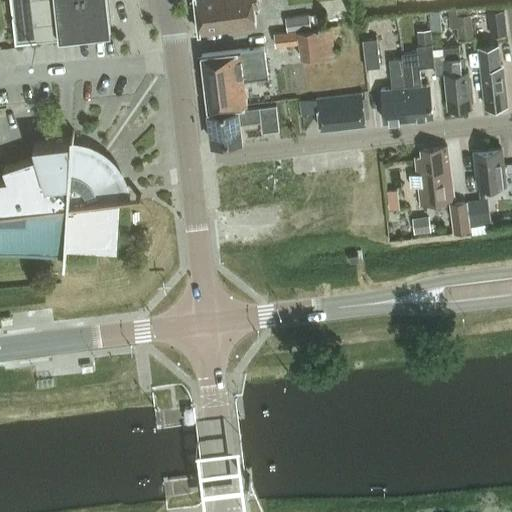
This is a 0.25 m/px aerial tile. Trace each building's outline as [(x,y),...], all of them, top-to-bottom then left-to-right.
[(11,0),(16,40),(60,35),(60,36),(112,30),(108,0),(11,0)] [(194,0),(199,32),(257,24),(255,8),(260,7),(258,0),(194,0)] [(440,9),(430,11),(432,30),(442,29),(440,9)] [(505,10),(488,13),(491,36),(508,34),(505,10)] [(473,38),(471,14),(457,16),(459,40),(473,38)] [(310,17),(286,20),(287,33),(311,30),(310,17)] [(331,27),(311,30),(287,33),(275,35),(276,48),(299,45),(301,59),(335,55),(331,27)] [(431,31),(418,33),(419,45),(433,44),(431,31)] [(380,66),(377,38),(363,40),(366,68),(380,66)] [(421,85),(419,67),(435,65),(433,44),(419,45),(417,45),(418,51),(401,53),(403,71),(404,71),(408,119),(433,116),(430,84),(421,85)] [(503,64),(500,64),(498,45),(479,47),(486,106),(507,104),(503,64)] [(468,70),(462,71),(459,46),(435,49),(438,74),(445,74),(449,108),(472,106),(468,70)] [(268,78),(264,47),(202,54),(208,110),(246,106),(246,105),(248,104),(246,86),(252,85),(251,80),(268,78)] [(403,71),(401,53),(401,50),(388,51),(392,88),(381,89),(384,121),(408,119),(404,71),(403,71)] [(365,124),(362,93),(317,99),(321,130),(365,124)] [(280,130),(276,105),(208,113),(212,143),(242,140),(240,124),(261,121),(262,132),(280,130)] [(0,248),(10,249),(37,250),(64,251),(64,265),(65,265),(67,241),(110,244),(113,203),(113,200),(141,197),(141,195),(123,197),(122,189),(117,175),(118,174),(109,162),(96,152),(95,154),(81,149),(73,149),(74,131),(73,131),(72,139),(69,139),(34,143),(38,155),(4,166),(8,178),(0,178),(0,248)] [(454,199),(447,146),(421,150),(422,158),(416,159),(418,174),(419,187),(421,204),(454,199)] [(505,185),(502,148),(475,151),(478,188),(505,185)] [(418,174),(411,175),(412,187),(419,187),(418,174)] [(397,188),(387,190),(388,200),(398,198),(397,188)] [(465,201),(449,202),(452,231),(468,229),(465,201)] [(429,216),(412,218),(414,232),(431,230),(429,216)] [(350,263),(351,263),(359,262),(358,255),(349,256),(350,263)] [(188,424),(193,423),(195,421),(194,409),(191,407),(186,408),(184,411),(185,422),(188,424)]
